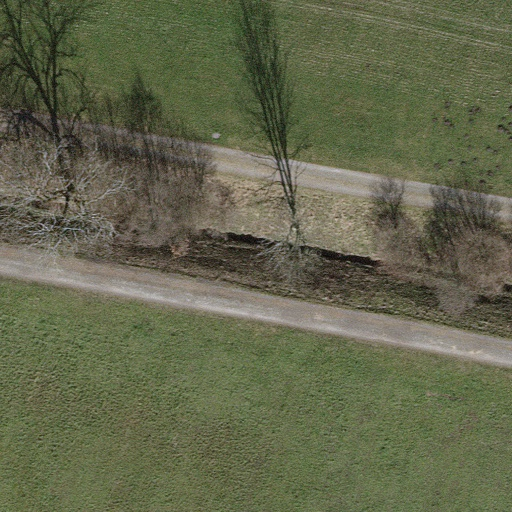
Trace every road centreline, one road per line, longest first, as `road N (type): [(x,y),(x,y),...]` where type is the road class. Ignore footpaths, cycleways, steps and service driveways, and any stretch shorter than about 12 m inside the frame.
road 1 (track): [(0,126),(511,217)]
road 2 (track): [(511,360),(0,269)]
